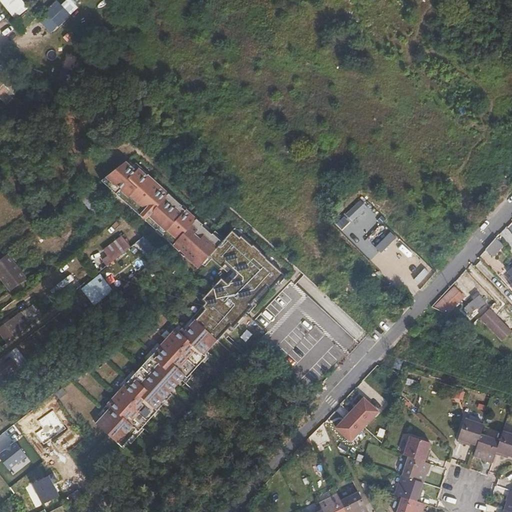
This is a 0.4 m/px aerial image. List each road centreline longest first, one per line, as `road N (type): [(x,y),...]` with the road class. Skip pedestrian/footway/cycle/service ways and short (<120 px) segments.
road 1 (residential): [(229,511),(511,202)]
road 2 (unknown): [(220,213),(364,365)]
